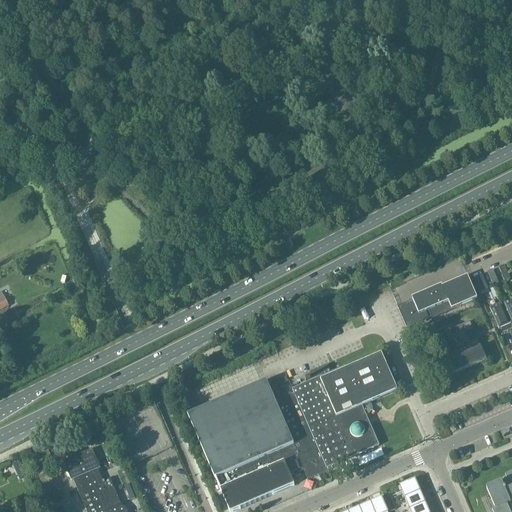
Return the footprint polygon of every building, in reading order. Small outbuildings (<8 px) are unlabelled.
[(504,266),(499,268),(505,281),(510,279),(504,266)] [(493,270),(488,273),(494,286),(499,284),(493,270)] [(482,276),(477,278),(482,289),(483,291),(488,289),(482,276)] [(407,328),(423,322),(424,321),(426,320),(427,319),(429,318),(432,317),(433,319),(478,300),(468,277),(443,288),(442,286),(414,298),(415,298),(413,299),(413,301),(398,307),(407,328)] [(477,278),(473,279),(478,291),(482,289),(477,278)] [(0,311),(9,307),(5,298),(0,300),(0,311)] [(505,302),(501,304),(510,325),(511,323),(511,304),(507,306),(505,302)] [(494,307),(490,309),(493,316),(496,324),(499,330),(510,325),(501,304),(494,307)] [(441,334),(437,336),(439,340),(445,356),(448,362),(454,375),(461,372),(486,361),(477,339),(475,334),(470,323),(462,326),(450,331),(450,330),(441,334)] [(302,411),(328,400),(336,417),(362,406),(368,409),(371,403),(398,391),(396,387),(397,386),(396,381),(394,382),(382,355),(346,370),(345,367),(331,374),(327,366),(308,374),(310,378),(305,380),(307,384),(293,390),(294,394),(302,411)] [(326,469),(302,411),(294,394),(275,402),(267,383),(188,417),(215,479),(219,487),(216,488),(218,492),(220,491),(229,511),(234,511),(294,486),(290,476),(295,474),(296,477),(298,476),(300,475),(299,472),(303,470),(308,480),(328,472),(326,469)] [(288,394),(286,388),(276,393),(278,398),(288,394)] [(331,467),(365,452),(365,453),(366,453),(367,453),(367,452),(368,452),(368,451),(379,446),(365,414),(368,409),(362,406),(336,417),(328,400),(302,411),(326,469),(331,467)] [(84,437),(87,443),(93,440),(91,434),(84,437)] [(127,511),(121,505),(119,506),(113,491),(115,490),(110,480),(103,482),(98,469),(100,468),(93,450),(63,462),(71,481),(73,480),(87,511),(127,511)] [(17,464),(11,467),(14,474),(20,471),(17,464)] [(494,510),(492,511),(511,511),(511,471),(505,475),(509,482),(502,485),(501,482),(487,489),(496,510),(494,511),(494,510)] [(415,480),(400,487),(405,499),(420,492),(415,480)] [(129,485),(125,487),(131,500),(135,498),(129,485)] [(405,499),(410,511),(425,504),(420,492),(405,499)] [(387,511),(382,499),(371,504),(374,511),(387,511)]
